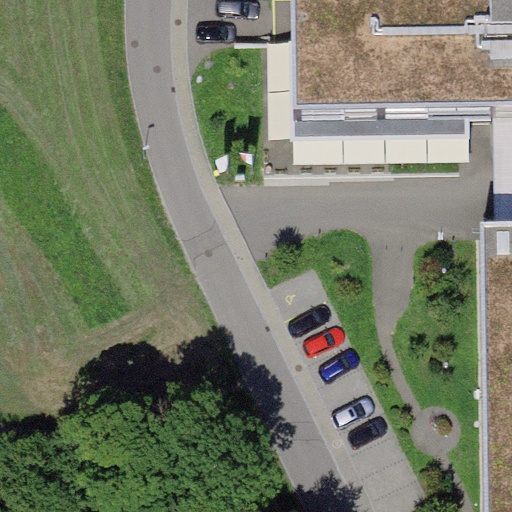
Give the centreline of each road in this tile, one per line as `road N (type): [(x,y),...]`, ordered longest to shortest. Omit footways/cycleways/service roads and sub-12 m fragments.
road 1 (residential): [(332,511),(190,210),(152,72),(150,0)]
road 2 (track): [(172,408),(44,436),(0,429)]
